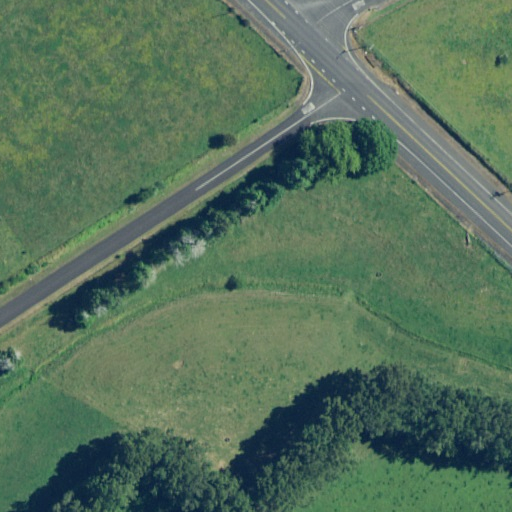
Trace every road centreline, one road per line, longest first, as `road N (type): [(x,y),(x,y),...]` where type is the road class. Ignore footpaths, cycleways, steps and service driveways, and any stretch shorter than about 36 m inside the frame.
road 1 (unclassified): [(0,312),(354,82)]
road 2 (primary): [(354,82),(511,228)]
